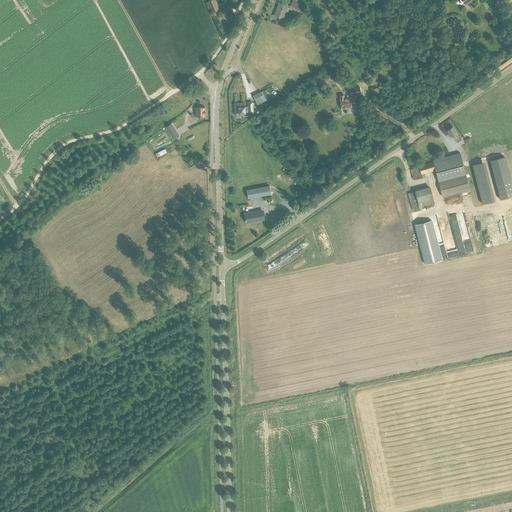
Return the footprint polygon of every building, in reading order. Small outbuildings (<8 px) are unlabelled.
[(213,0),(211,0),(208,1),(213,12),(218,10),(213,0)] [(301,7),(303,4),(301,3),(298,0),(292,0),(289,8),(297,12),(300,7),(301,7)] [(274,16),(282,19),(287,5),(279,1),(275,10),(277,10),(274,16)] [(359,86),(350,88),(351,96),(344,98),(343,94),(339,95),(342,108),(355,106),(353,96),(353,94),(361,93),(359,86)] [(374,95),(381,92),(378,86),(372,89),(374,95)] [(252,95),(255,101),(261,98),(258,92),(252,95)] [(248,109),(249,112),(253,112),(252,102),(248,102),(248,106),(244,107),(244,102),(234,103),(235,113),(245,112),(245,109),(248,109)] [(262,106),(255,110),(258,114),(265,110),(262,106)] [(196,117),(205,117),(205,107),(196,107),(196,117)] [(165,127),(174,139),(179,136),(171,123),(165,127)] [(462,139),(453,126),(447,130),(451,137),(452,136),(454,139),(455,139),(457,143),(462,139)] [(155,153),(157,157),(168,151),(166,147),(155,153)] [(470,189),(460,153),(433,160),(433,162),(419,166),(419,167),(410,169),(414,180),(432,175),(430,171),(435,170),(442,196),(470,189)] [(511,196),(511,185),(504,156),(490,160),(500,199),(511,196)] [(472,165),(483,204),(492,201),(482,162),(472,165)] [(247,189),(249,198),(271,194),(270,185),(247,189)] [(432,198),(430,188),(408,193),(412,210),(434,205),(432,198)] [(265,220),(263,211),(253,213),(253,211),(244,213),(246,224),(265,220)] [(432,221),(415,225),(425,264),(442,259),(432,221)] [(460,255),(474,252),(468,226),(464,227),(465,231),(462,231),(463,238),(456,239),(457,244),(458,243),(460,255)]
